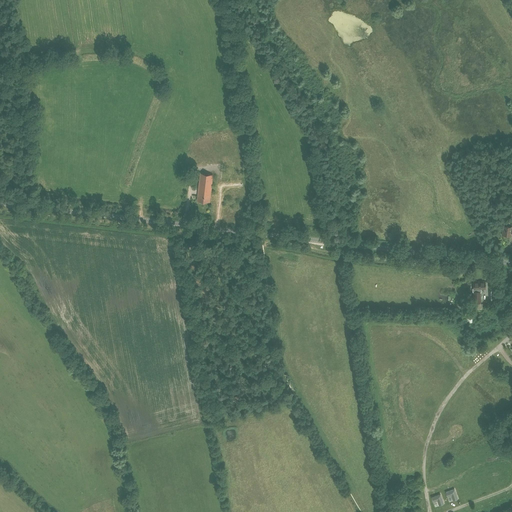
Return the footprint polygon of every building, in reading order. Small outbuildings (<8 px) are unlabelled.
[(236,151),(234,135),(223,136),(225,152),(236,151)] [(200,159),(206,158),(205,154),(211,154),(211,149),(199,150),(200,159)] [(213,175),(201,173),(197,200),(210,202),(213,175)] [(230,189),(221,188),(220,195),(249,198),(249,192),(244,191),(244,188),(231,186),(230,189)] [(511,225),(511,227),(503,226),(502,235),(511,236),(511,233),(511,225)] [(481,308),(480,292),(481,292),(481,289),(485,288),(485,281),(474,282),(474,289),(474,292),(473,292),(474,308),(481,308)] [(451,495),(453,500),(458,498),(454,489),(446,492),(448,497),(451,495)] [(440,494),(432,497),(433,502),(437,500),(439,505),(444,503),(440,494)]
